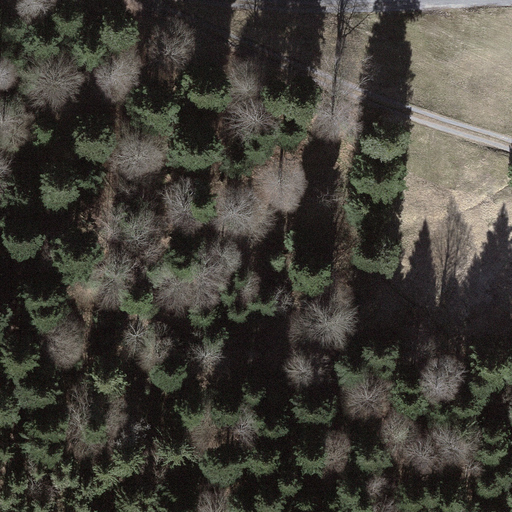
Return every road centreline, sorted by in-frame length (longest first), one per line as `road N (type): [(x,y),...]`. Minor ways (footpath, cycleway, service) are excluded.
road 1 (track): [(511,145),(346,88),(153,0)]
road 2 (track): [(511,0),(380,8),(207,0)]
